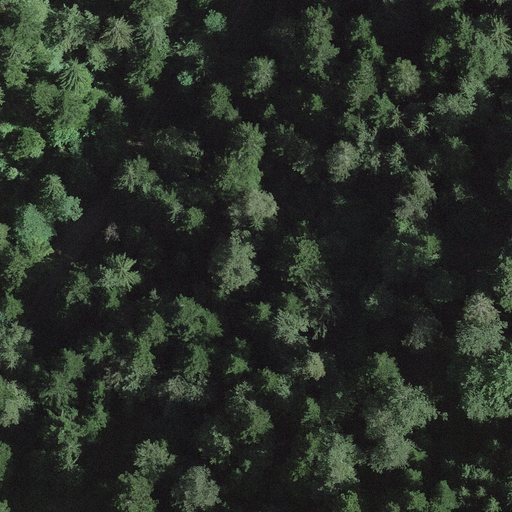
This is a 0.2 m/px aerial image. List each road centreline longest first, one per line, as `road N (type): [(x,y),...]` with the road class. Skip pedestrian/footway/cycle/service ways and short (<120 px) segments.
road 1 (track): [(47,511),(129,474),(511,213)]
road 2 (track): [(0,367),(159,117),(253,0)]
